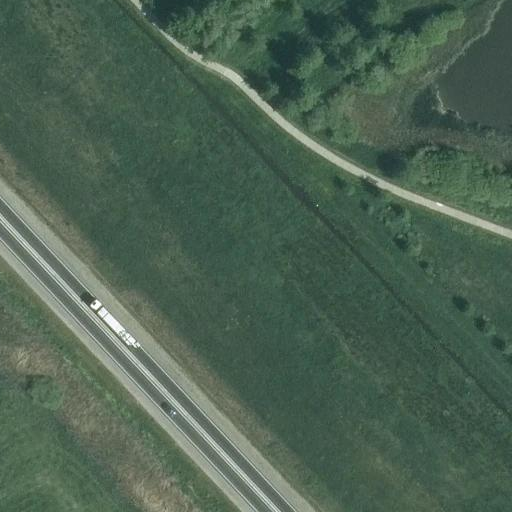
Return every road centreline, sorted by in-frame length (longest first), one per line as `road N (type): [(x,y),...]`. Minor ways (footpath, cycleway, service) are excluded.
road 1 (trunk): [(287,511),(0,204)]
road 2 (trunk): [(0,227),(266,511)]
